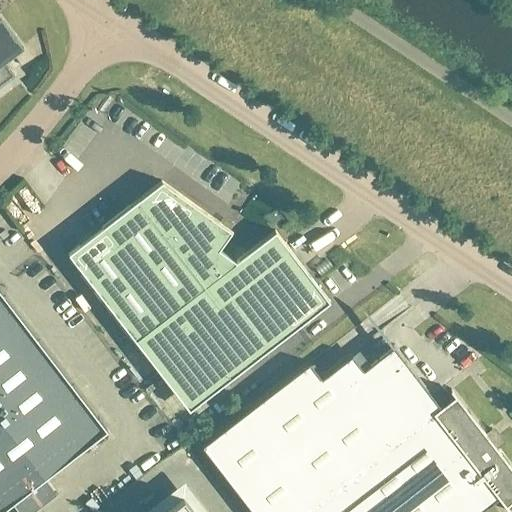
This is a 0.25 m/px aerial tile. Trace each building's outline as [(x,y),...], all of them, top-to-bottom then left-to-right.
[(0,85),(14,75),(3,60),(23,45),(0,14),(0,85)] [(225,238),(231,230),(220,221),(161,180),(68,252),(139,344),(140,343),(136,338),(171,311),(224,379),(220,382),(221,383),(329,300),(275,229),(235,260),(219,248),(225,238)] [(0,511),(13,502),(20,511),(31,511),(56,493),(44,478),(108,429),(0,289),(0,511)] [(511,466),(497,447),(492,440),(498,436),(492,428),(485,432),(451,387),(450,388),(454,394),(440,405),(393,344),(363,368),(351,353),(351,352),(321,376),(310,362),(309,361),(201,444),(253,511),(478,511),(498,496),(509,510),(511,509),(506,503),(511,498),(511,466)] [(135,464),(129,469),(136,478),(142,473),(135,464)] [(195,511),(182,495),(159,511),(195,511)]
